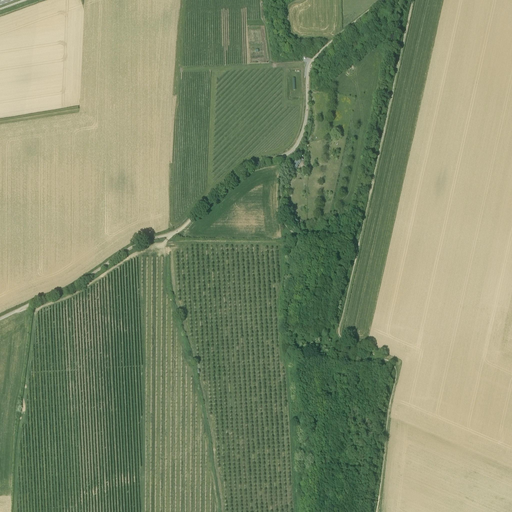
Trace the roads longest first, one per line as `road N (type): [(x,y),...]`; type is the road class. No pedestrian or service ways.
road 1 (track): [(377,511),(395,369),(340,337),(339,328),(412,0)]
road 2 (unclassified): [(308,71),(305,122),(291,151),(241,171),(181,229),(145,240),(73,287),(0,319)]
road 3 (track): [(359,244),(294,233),(283,222),(281,178),(294,147)]
